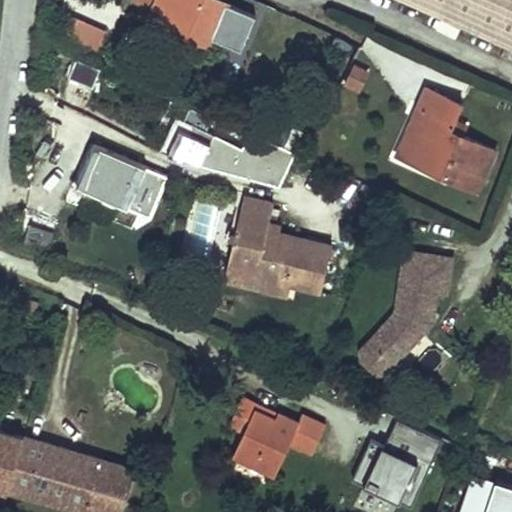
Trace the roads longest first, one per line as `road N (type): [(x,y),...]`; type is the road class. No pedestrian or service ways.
road 1 (unknown): [(0,265),(131,314),(276,390)]
road 2 (unknown): [(511,69),(359,0)]
